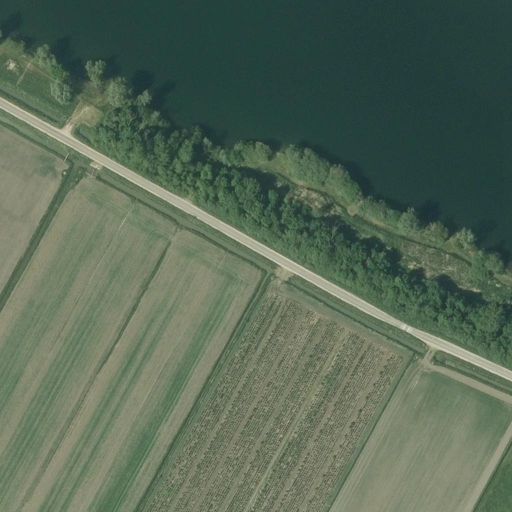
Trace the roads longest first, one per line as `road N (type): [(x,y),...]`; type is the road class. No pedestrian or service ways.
road 1 (unclassified): [(511,377),(332,290),(0,102)]
road 2 (track): [(63,138),(87,100),(227,169),(271,166),(329,191),(378,226),(511,282)]
